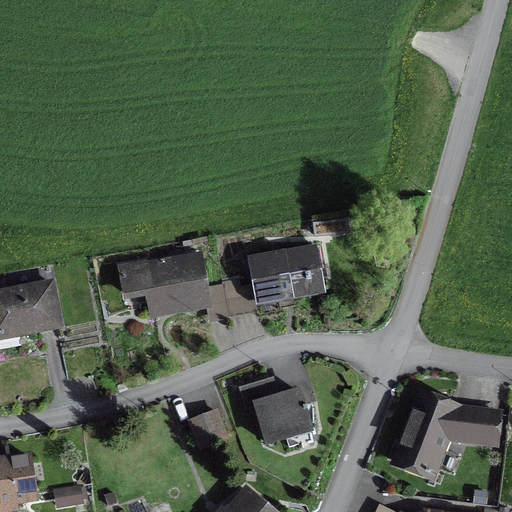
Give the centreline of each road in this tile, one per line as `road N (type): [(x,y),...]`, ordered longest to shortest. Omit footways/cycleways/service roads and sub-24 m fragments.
road 1 (residential): [(0,430),(109,409),(263,353),(392,348)]
road 2 (residential): [(392,348),(496,0)]
road 3 (residential): [(332,511),(392,348)]
road 4 (residential): [(511,366),(392,348)]
